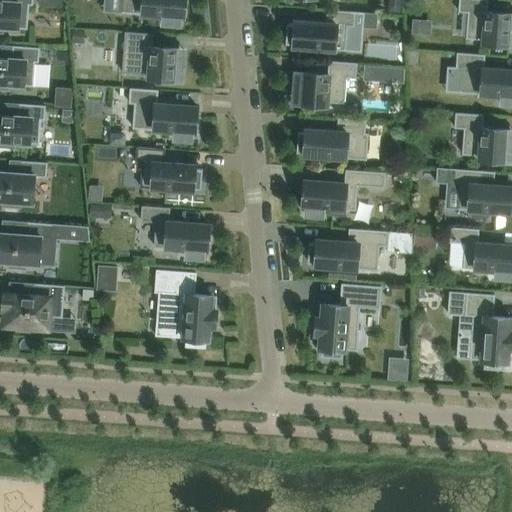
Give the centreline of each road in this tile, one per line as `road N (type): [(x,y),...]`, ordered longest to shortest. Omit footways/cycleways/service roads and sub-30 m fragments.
road 1 (residential): [(273,403),(236,0)]
road 2 (unclassified): [(273,403),(0,381)]
road 3 (unclassified): [(511,421),(273,403)]
